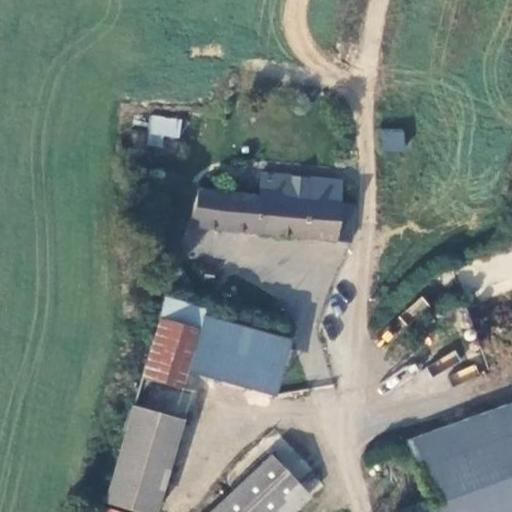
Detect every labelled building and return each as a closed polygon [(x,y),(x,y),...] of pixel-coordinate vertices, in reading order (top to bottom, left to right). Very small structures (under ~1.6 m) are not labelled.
[(163,147),(164,136),(180,138),(182,117),(150,114),(147,146),(163,147)] [(380,129),(380,151),(403,151),(404,129),(380,129)] [(186,225),(350,241),(353,204),(341,202),(342,180),(261,174),(259,194),(206,188),(197,188),(186,225)] [(174,278),(172,283),(173,287),(178,291),(184,292),(189,289),(191,284),(189,278),(185,275),(179,274),(174,278)] [(417,320),(429,304),(418,295),(406,312),(417,320)] [(163,299),(142,377),(182,388),(187,370),(271,393),(285,341),(201,318),(203,310),(163,299)] [(254,329),(285,322),(278,300),(249,306),(254,329)] [(142,377),(131,406),(171,417),(182,388),(142,377)] [(511,511),(511,403),(415,435),(439,511),(511,511)] [(131,406),(103,500),(139,511),(150,511),(178,420),(171,417),(131,406)] [(283,438),(271,449),(310,494),(322,484),(283,438)] [(290,511),(309,496),(271,453),(206,511),(290,511)]
